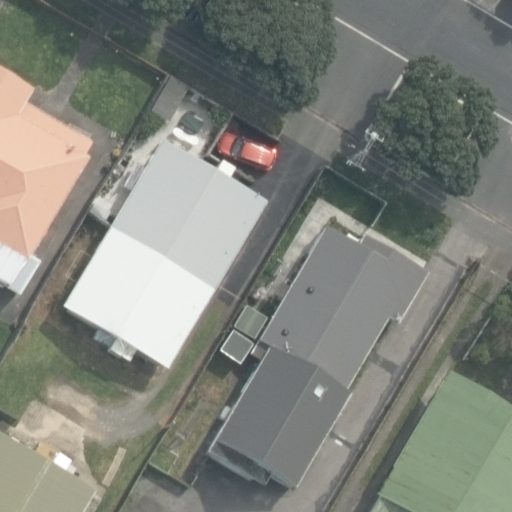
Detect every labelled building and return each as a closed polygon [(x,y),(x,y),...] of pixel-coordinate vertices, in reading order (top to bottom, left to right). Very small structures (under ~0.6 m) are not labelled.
[(5,288),(17,295),(35,264),(26,258),(84,159),(81,157),(89,144),(20,104),(28,90),(0,73),(0,281),(6,286),(5,288)] [(60,307),(163,369),(262,203),(159,142),(60,307)] [(266,477),(290,490),(345,393),(341,390),(383,317),(394,323),(424,272),(362,236),(356,247),(323,228),(250,355),(261,362),(207,455),(261,486),(266,477)] [(229,328),(249,340),(261,319),(242,307),(229,328)] [(511,511),(511,421),(509,420),(511,415),(511,408),(429,362),(358,487),(367,492),(355,511),(511,511)] [(0,511),(78,511),(91,491),(0,437),(0,511)] [(150,463),(170,475),(182,456),(161,444),(150,463)]
